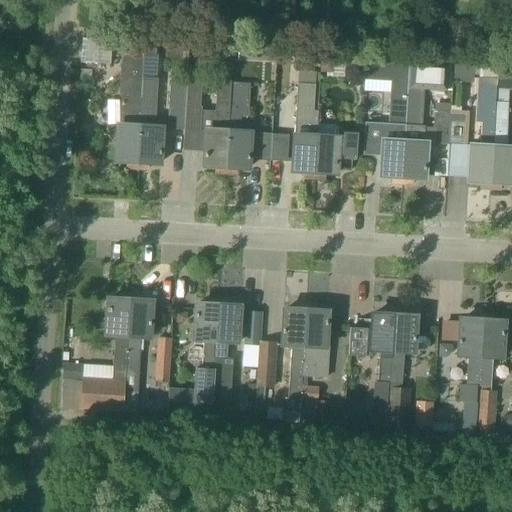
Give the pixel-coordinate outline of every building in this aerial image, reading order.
[(89,0),(88,20),(144,24),(145,4),(144,4),(144,0),(124,0),(124,3),(110,2),(109,0),(89,0)] [(126,169),(136,169),(141,78),(140,78),(141,55),(143,55),(144,38),(144,34),(121,33),(120,53),(122,53),(120,97),(127,98),(126,126),(116,126),(115,161),(127,162),(126,169)] [(144,38),(143,55),(155,56),(156,38),(144,38)] [(83,53),(83,63),(96,64),(97,39),(85,39),(84,39),(83,53)] [(97,39),(96,64),(110,64),(111,40),(97,39)] [(238,45),(237,56),(248,57),(249,46),(238,45)] [(407,84),(407,63),(364,60),(363,80),(390,82),(388,124),(364,123),(364,134),(363,154),(381,155),(379,177),(391,177),(391,184),(401,185),(406,89),(407,84)] [(407,84),(406,89),(419,89),(443,90),(445,66),(407,63),(407,84)] [(489,190),(493,119),(495,88),(496,68),(480,67),(479,78),(476,78),(473,122),(481,123),(480,147),(470,147),(468,182),(480,182),(480,189),(489,190)] [(495,88),(507,89),(511,89),(511,69),(496,68),(495,88)] [(157,79),(141,78),(136,169),(146,170),(147,163),(159,164),(161,129),(155,129),(157,79)] [(228,104),(229,104),(230,83),(218,82),(215,132),(205,132),(204,146),(203,166),(215,167),(215,174),(225,174),(228,104)] [(166,130),(183,131),(185,84),(169,83),(166,130)] [(225,174),(235,175),(235,168),(247,169),(248,149),(249,134),(239,133),(240,117),(247,117),(250,84),(230,83),(229,104),(228,104),(225,174)] [(187,84),(185,84),(183,131),(198,132),(199,109),(198,109),(199,86),(187,85),(187,84)] [(313,179),(316,124),(317,111),(313,111),(315,85),(296,84),(293,137),(292,151),(291,171),(303,172),(303,179),(313,179)] [(493,119),(489,190),(499,190),(499,184),(511,184),(511,179),(511,148),(504,148),(507,89),(495,88),(493,119)] [(406,89),(401,185),(411,185),(412,178),(423,179),(425,144),(423,144),(423,128),(417,128),(419,89),(406,89)] [(448,145),(450,114),(434,113),(432,144),(448,145)] [(448,145),(462,146),(462,147),(463,147),(465,115),(450,114),(448,145)] [(313,179),(323,180),(323,173),(335,174),(336,160),(355,161),(356,141),(356,133),(342,133),(342,139),(337,139),(337,129),(334,125),(316,124),(313,179)] [(270,135),(254,134),(253,160),(269,161),(270,135)] [(270,135),(269,161),(287,162),(288,136),(270,135)] [(435,157),(434,175),(446,176),(447,158),(435,157)] [(124,390),(129,295),(119,294),(119,301),(107,300),(106,320),(105,335),(115,336),(113,364),(112,380),(81,379),(79,409),(122,412),(124,390)] [(124,390),(136,391),(137,366),(139,337),(149,338),(151,303),(139,302),(139,295),(129,295),(124,390)] [(217,300),(207,299),(207,306),(195,305),(194,325),(193,340),(203,341),(201,369),(194,368),(193,389),(168,388),(166,414),(210,417),(217,300)] [(226,359),(227,342),(237,343),(239,308),(227,307),(227,300),(217,300),(210,417),(227,418),(231,360),(226,359)] [(299,401),(305,305),(295,304),(295,311),(283,310),(280,345),(291,346),(290,375),(288,400),(299,401)] [(299,401),(300,401),(299,420),(328,422),(330,402),(317,401),(317,387),(305,386),(305,375),(313,376),(314,375),(325,376),(328,339),(325,339),(327,313),(315,312),(315,306),(305,305),(299,401)] [(393,310),(383,309),(383,316),(371,315),(370,329),(348,328),(347,356),(370,357),(370,351),(379,351),(378,380),(389,380),(393,310)] [(403,353),(413,353),(413,351),(422,352),(426,350),(428,347),(428,343),(427,340),(423,337),(414,337),(415,318),(403,317),(403,311),(393,310),(389,380),(402,381),(403,353)] [(244,311),(242,346),(259,347),(260,341),(261,312),(244,311)] [(176,313),(175,324),(181,324),(186,320),(186,314),(176,313)] [(477,385),(481,315),(472,315),(471,321),(459,321),(457,355),(468,356),(466,385),(477,385)] [(477,385),(480,386),(480,390),(478,390),(475,429),(491,430),(494,392),(490,391),(492,358),(501,359),(503,323),(491,322),(491,316),(481,315),(477,385)] [(166,383),(168,338),(157,338),(154,382),(157,382),(166,383)] [(257,387),(271,388),(274,342),(260,341),(259,347),(258,369),(257,387)] [(238,403),(237,419),(253,420),(256,387),(257,387),(258,369),(249,369),(247,395),(239,395),(238,403)] [(157,382),(157,394),(165,394),(166,383),(157,382)] [(370,405),(369,427),(387,428),(387,426),(389,406),(387,406),(387,404),(388,387),(389,383),(374,382),(372,403),(372,405),(370,405)] [(389,406),(387,426),(406,427),(409,388),(388,387),(387,404),(389,404),(389,406)] [(344,412),(343,424),(363,425),(364,413),(344,412)] [(415,414),(414,426),(431,427),(432,415),(415,414)]
